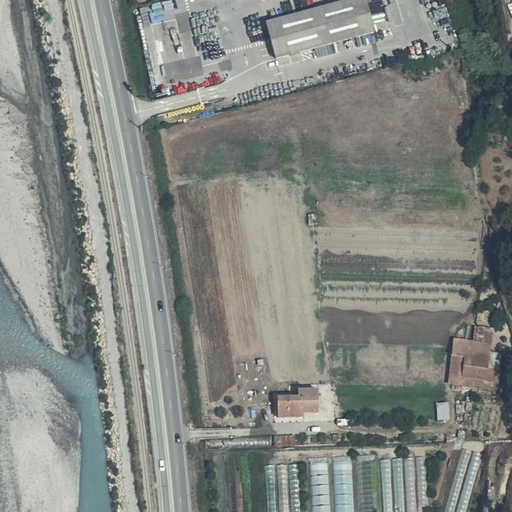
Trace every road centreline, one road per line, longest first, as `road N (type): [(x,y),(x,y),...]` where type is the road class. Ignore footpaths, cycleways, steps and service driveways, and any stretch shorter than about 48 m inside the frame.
road 1 (track): [(52,0),(102,226),(135,511)]
road 2 (primary): [(181,511),(155,290),(100,0)]
road 3 (primary): [(86,0),(125,188),(166,511)]
